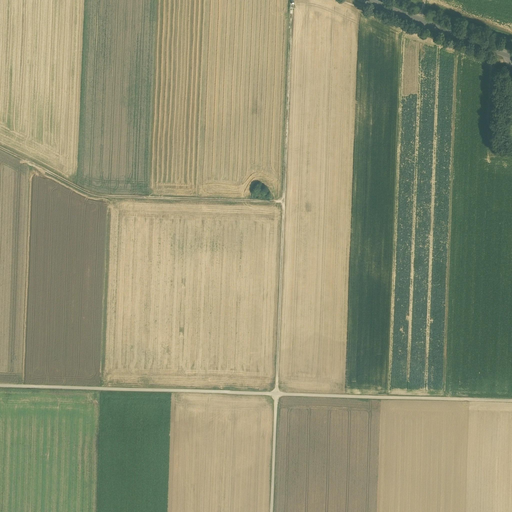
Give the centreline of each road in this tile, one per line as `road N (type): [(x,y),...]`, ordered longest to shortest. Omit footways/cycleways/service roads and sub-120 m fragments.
road 1 (track): [(511,403),(0,387)]
road 2 (track): [(276,394),(295,0)]
road 3 (track): [(283,201),(91,194),(0,150)]
road 4 (track): [(339,0),(507,64)]
road 5 (tertiary): [(364,0),(511,56)]
